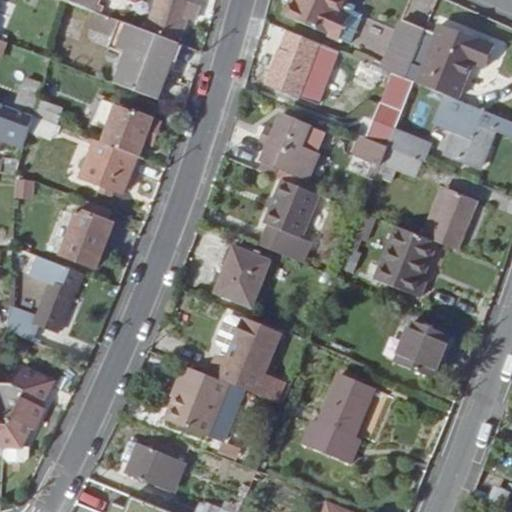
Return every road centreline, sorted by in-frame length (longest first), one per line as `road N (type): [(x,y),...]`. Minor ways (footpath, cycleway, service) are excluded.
road 1 (residential): [(45,511),(150,281),(241,0)]
road 2 (residential): [(511,322),(436,511)]
